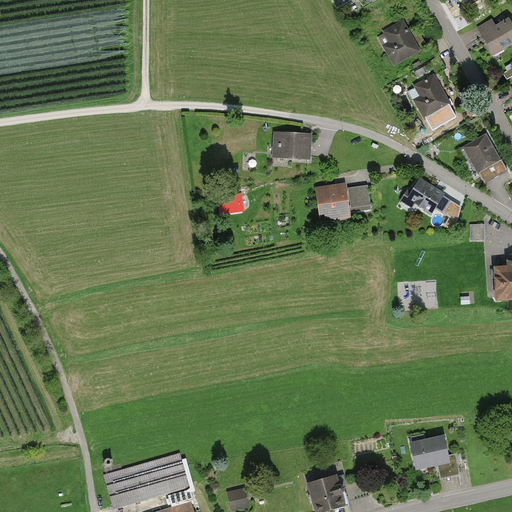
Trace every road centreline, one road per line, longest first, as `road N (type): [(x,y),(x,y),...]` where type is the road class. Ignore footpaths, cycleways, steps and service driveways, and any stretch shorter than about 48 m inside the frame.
road 1 (track): [(0,122),(145,105),(304,119)]
road 2 (track): [(0,254),(72,395),(96,511)]
road 3 (residential): [(511,217),(399,146),(304,119)]
road 4 (residential): [(511,142),(430,0)]
